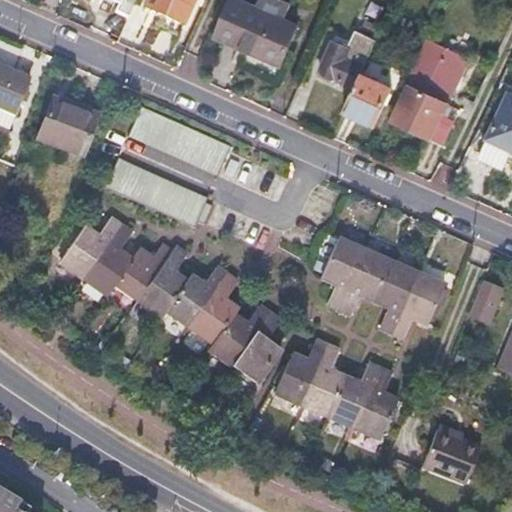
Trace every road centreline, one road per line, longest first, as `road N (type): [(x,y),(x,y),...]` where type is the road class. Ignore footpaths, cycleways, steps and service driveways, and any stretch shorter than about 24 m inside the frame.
road 1 (residential): [(0,12),(511,240)]
road 2 (tertiary): [(0,382),(206,511)]
